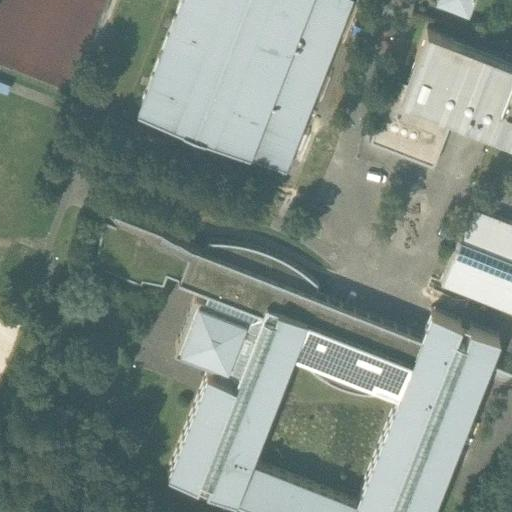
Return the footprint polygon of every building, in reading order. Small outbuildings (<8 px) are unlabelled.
[(350,0),(180,0),(137,113),(285,171),(293,150),(288,148),(295,132),(299,134),(315,92),(311,90),(317,74),(321,76),(338,34),(334,32),(340,16),(344,18),(350,0)] [(471,0),(435,0),(467,13),(471,0)] [(511,61),(426,29),(405,82),(394,78),(369,142),(433,166),(452,117),(511,140),(511,61)] [(455,333),(460,319),(431,308),(420,335),(314,294),(318,285),(300,270),(283,260),(266,252),(247,246),(228,242),(207,242),(204,251),(85,204),(81,212),(103,220),(94,266),(141,284),(142,280),(162,285),(166,275),(207,291),(204,298),(195,294),(173,350),(220,369),(217,375),(206,371),(167,472),(196,484),(200,475),(209,479),(205,487),(268,511),(428,511),(482,375),(511,386),(511,370),(488,361),(498,334),(469,323),(464,336),(455,333)] [(511,223),(510,222),(511,216),(511,215),(497,209),(494,216),(470,207),(440,283),(511,311),(511,223)]
